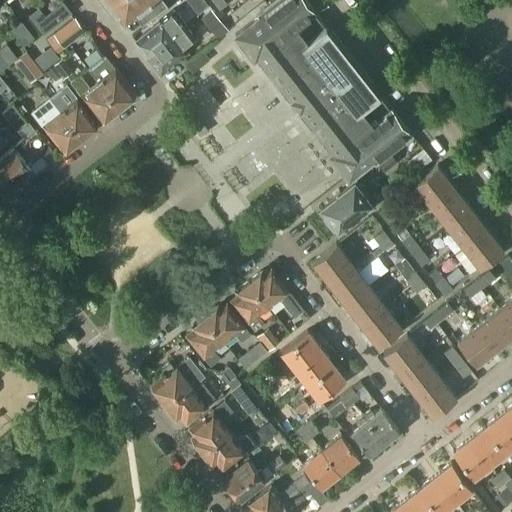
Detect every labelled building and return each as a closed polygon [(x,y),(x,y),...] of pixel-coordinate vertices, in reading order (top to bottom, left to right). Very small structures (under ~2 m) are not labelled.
[(162,0),(108,0),(105,3),(113,13),(116,14),(123,22),(137,11),(145,22),(167,6),(162,0)] [(197,13),(208,4),(204,0),(196,0),(191,5),(197,13)] [(226,3),(223,0),(212,0),(219,9),(226,3)] [(332,151),(328,154),(347,177),(372,158),(374,162),(375,161),(388,151),(411,133),(389,105),(384,109),(374,97),(379,93),(324,23),(321,26),(311,14),(315,11),(306,0),(270,0),(255,12),(257,15),(234,34),(252,57),(254,56),(256,55),(332,151)] [(208,6),(196,17),(205,27),(218,17),(208,6)] [(43,33),(53,26),(44,15),(38,7),(28,14),(43,33)] [(170,12),(134,40),(137,44),(135,45),(141,52),(143,51),(145,54),(181,27),(170,12)] [(74,16),(52,33),(63,47),(85,30),(74,16)] [(181,27),(145,54),(159,71),(183,52),(180,49),(192,40),(181,27)] [(42,51),(34,57),(42,69),(51,62),(42,51)] [(104,54),(87,68),(96,80),(118,107),(127,99),(131,96),(135,93),(132,90),(132,89),(104,54)] [(62,56),(53,63),(62,74),(64,77),(73,69),(62,56)] [(29,81),(42,71),(33,59),(20,69),(29,81)] [(53,63),(46,69),(55,80),(62,74),(53,63)] [(79,74),(70,81),(97,117),(100,121),(104,118),(118,107),(96,80),(88,86),(79,74)] [(65,83),(48,97),(58,110),(80,137),(93,126),(97,123),(94,120),(65,83)] [(48,97),(30,111),(59,147),(62,151),(66,148),(80,137),(58,110),(48,97)] [(208,128),(194,112),(186,118),(200,135),(208,128)] [(0,145),(6,141),(4,139),(12,133),(5,124),(0,128),(0,145)] [(22,140),(0,156),(0,181),(4,188),(18,177),(19,179),(31,171),(29,168),(30,168),(18,152),(31,142),(41,155),(50,148),(35,129),(24,137),(21,139),(22,140)] [(390,151),(377,161),(385,171),(398,160),(390,151)] [(412,183),(429,204),(452,185),(436,164),(412,183)] [(331,228),(334,226),(336,228),(369,202),(358,188),(360,187),(354,179),(319,206),(326,216),(323,218),(331,228)] [(429,204),(445,225),(469,206),(452,185),(429,204)] [(396,216),(386,203),(377,210),(387,223),(396,216)] [(445,225),(462,246),(485,227),(469,206),(445,225)] [(401,240),(411,253),(420,246),(402,224),(394,230),(401,239),(401,240)] [(462,246),(478,267),(502,248),(485,227),(462,246)] [(372,236),(378,243),(387,235),(382,229),(372,236)] [(387,235),(378,243),(383,250),(392,242),(387,235)] [(311,260),(329,283),(352,264),(335,242),(311,260)] [(429,257),(420,246),(411,253),(421,264),(429,257)] [(406,259),(397,266),(406,278),(415,271),(406,259)] [(329,283),(344,303),(368,285),(352,264),(329,283)] [(463,274),(457,266),(445,276),(451,284),(463,274)] [(247,279),(267,305),(278,297),(284,304),(294,297),(270,267),(263,272),(262,271),(259,271),(259,270),(247,279)] [(488,268),(475,278),(482,286),(494,277),(488,268)] [(415,271),(406,278),(411,285),(420,278),(415,271)] [(444,294),(452,287),(442,275),(433,281),(444,294)] [(420,278),(411,285),(412,287),(415,291),(425,284),(422,280),(420,278)] [(475,278),(462,288),(469,296),(482,286),(475,278)] [(230,298),(247,321),(254,329),(263,321),(257,313),(267,305),(247,279),(236,288),(236,289),(236,292),(236,293),(230,298)] [(344,303),(360,324),(385,306),(368,285),(344,303)] [(511,294),(498,306),(511,321),(511,294)] [(447,300),(434,310),(441,318),(453,308),(447,300)] [(202,314),(223,340),(233,332),(239,340),(249,332),(243,324),(225,302),(218,307),(217,306),(214,306),(214,305),(202,314)] [(360,324),(377,345),(400,327),(385,306),(360,324)] [(478,321),(497,345),(511,332),(511,321),(498,306),(478,321)] [(434,310),(421,320),(428,328),(441,318),(434,310)] [(212,349),(223,340),(202,314),(191,323),(191,324),(191,327),(192,328),(185,334),(203,356),(205,354),(211,362),(218,357),(212,349)] [(456,339),(474,363),(497,345),(478,321),(456,339)] [(256,335),(257,336),(265,347),(266,347),(267,349),(278,340),(276,338),(268,326),(256,335)] [(306,329),(280,349),(293,366),(319,346),(306,329)] [(382,351),(399,372),(423,355),(405,333),(382,351)] [(247,343),(256,354),(266,347),(265,347),(257,336),(247,343)] [(442,351),(452,364),(460,357),(450,345),(442,351)] [(319,346),(293,366),(305,382),(331,361),(319,346)] [(152,386),(166,404),(200,377),(204,374),(188,355),(176,365),(175,364),(172,366),(169,361),(161,367),(165,373),(152,382),(152,383),(152,386)] [(399,372),(415,394),(439,376),(423,355),(399,372)] [(462,376),(470,370),(460,357),(452,364),(462,376)] [(331,361),(305,382),(317,398),(344,377),(331,361)] [(222,370),(228,377),(234,372),(228,365),(222,370)] [(256,384),(261,389),(283,373),(278,366),(256,384)] [(223,372),(220,374),(232,388),(240,382),(234,375),(229,380),(223,372)] [(283,373),(261,389),(266,396),(288,379),(283,373)] [(431,414),(455,396),(439,376),(415,394),(431,414)] [(200,377),(166,404),(175,416),(175,415),(179,416),(180,415),(185,422),(207,404),(205,401),(214,395),(200,377)] [(247,391),(240,382),(231,390),(237,399),(247,391)] [(344,392),(352,401),(358,396),(350,387),(344,392)] [(352,401),(344,392),(338,397),(345,406),(352,401)] [(289,410),(300,424),(315,412),(304,398),(289,410)] [(511,401),(498,413),(511,429),(511,401)] [(192,439),(201,450),(229,428),(220,416),(227,410),(221,403),(214,409),(213,407),(188,426),(194,434),(193,435),(192,438),(192,439)] [(362,414),(383,440),(398,429),(380,406),(372,413),(369,408),(362,414)] [(482,426),(503,451),(511,443),(511,429),(498,413),(482,426)] [(368,452),(383,440),(362,414),(355,419),(358,424),(351,430),(368,452)] [(302,425),(310,436),(318,430),(310,419),(302,425)] [(267,425),(259,431),(265,439),(273,432),(267,425)] [(304,441),(310,436),(302,425),(296,430),(304,441)] [(467,437),(490,461),(503,451),(482,426),(467,437)] [(229,428),(201,450),(210,462),(210,461),(213,462),(214,462),(215,461),(220,468),(245,449),(245,448),(253,442),(246,432),(237,439),(229,428)] [(320,448),(338,471),(357,455),(339,432),(320,448)] [(451,449),(472,476),(490,461),(467,437),(451,449)] [(301,462),(313,477),(319,485),(338,471),(320,448),(301,462)] [(247,457),(222,477),(238,498),(263,479),(263,478),(284,462),(278,453),(265,463),(266,463),(257,470),(247,457)] [(433,474),(454,500),(470,487),(450,461),(433,474)] [(499,471),(511,484),(511,479),(503,467),(499,471)] [(504,482),(511,491),(511,489),(511,484),(499,471),(490,477),(497,487),(504,482)] [(309,479),(303,472),(292,482),(297,489),(309,479)] [(419,485),(439,511),(454,500),(433,474),(419,485)] [(302,486),(308,493),(315,487),(309,481),(302,486)] [(249,506),(246,508),(245,508),(248,511),(262,511),(280,498),(282,501),(297,490),(292,483),(277,494),(269,484),(246,502),(249,506)] [(404,497),(415,511),(438,511),(439,511),(419,485),(404,497)] [(503,503),(511,495),(511,492),(507,486),(496,494),(503,503)] [(280,498),(262,511),(291,511),(288,507),(302,497),(297,490),(282,501),(280,498)] [(386,511),(387,511),(415,511),(404,497),(386,511)]
